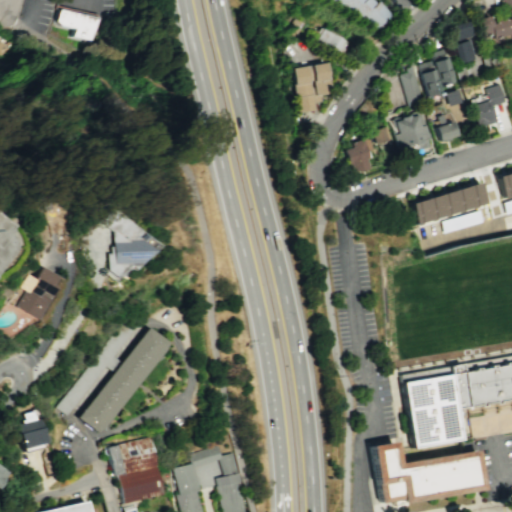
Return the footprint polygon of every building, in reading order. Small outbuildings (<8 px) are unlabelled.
[(389,16),(375,0),(372,3),(369,0),(333,0),(339,6),(342,3),(348,11),(351,8),(358,16),(361,13),(374,29),(389,16)] [(499,0),(511,0),(511,7),(504,9),(502,10),(499,0)] [(487,15),(475,18),(479,33),(484,31),(486,39),(511,31),(511,7),(504,9),(506,17),(489,22),(487,15)] [(96,17),(90,41),(71,36),(73,28),(60,25),(53,20),(56,8),(96,17)] [(449,41),(445,26),(463,21),(467,35),(449,41)] [(314,42),(321,29),(343,42),(335,55),(314,42)] [(450,44),(465,39),(471,58),(456,62),(450,44)] [(427,52),(441,48),(450,80),(437,85),(427,52)] [(414,64),(428,60),(437,92),(424,95),(414,64)] [(289,68),(296,112),(312,110),(311,102),(320,101),(319,94),(326,93),(321,63),(289,68)] [(454,69),(465,65),(470,77),(458,82),(454,69)] [(396,73),(409,69),(419,101),(405,105),(396,73)] [(467,105),(485,99),(482,88),(495,83),(500,100),(488,104),(493,120),(474,126),(467,105)] [(442,93),(454,89),(458,102),(446,105),(442,93)] [(389,121),(419,113),(426,139),(396,147),(389,121)] [(432,126),(448,121),(452,135),(436,139),(432,126)] [(368,130),(383,126),(387,139),(372,144),(368,130)] [(341,150),(348,174),(367,168),(364,158),(366,158),(364,150),(368,148),(365,137),(349,142),(350,147),(341,150)] [(493,175),(507,171),(511,188),(511,192),(500,196),(493,175)] [(462,185),(475,181),(481,202),(468,206),(462,185)] [(448,190),(462,185),(468,206),(455,210),(448,190)] [(435,194),(448,190),(455,210),(441,215),(435,194)] [(421,198),(435,194),(441,215),(428,219),(421,198)] [(408,202),(414,223),(428,219),(421,198),(408,202)] [(101,220),(112,229),(112,245),(109,245),(110,252),(107,252),(107,270),(116,279),(126,268),(132,269),(155,244),(113,207),(101,220)] [(480,221),(477,210),(440,221),(443,232),(480,221)] [(9,232),(13,227),(0,216),(0,265),(11,251),(14,245),(14,238),(9,232)] [(32,278),(40,265),(60,278),(34,318),(14,305),(24,290),(17,286),(25,274),(32,278)] [(57,406),(66,413),(136,326),(131,315),(57,406)] [(147,324),(167,340),(135,381),(98,429),(95,433),(75,417),(147,324)] [(511,355),(401,374),(413,449),(463,441),(457,409),(511,400),(511,355)] [(20,412),(35,407),(37,415),(34,416),(41,435),(43,435),(45,440),(42,441),(42,442),(39,443),(40,446),(23,451),(14,424),(19,422),(18,419),(21,418),(20,412)] [(121,502),(114,473),(109,475),(102,446),(147,436),(160,493),(121,502)] [(485,493),(478,451),(399,464),(395,444),(369,448),(379,506),(394,503),(395,508),(485,493)] [(191,466),(215,458),(218,475),(211,477),(213,486),(233,481),(236,481),(228,452),(217,455),(214,445),(186,454),(188,463),(190,462),(191,466)] [(173,494),(177,511),(198,511),(193,490),(197,490),(191,466),(190,462),(188,463),(170,467),(177,493),(173,494)] [(218,511),(213,486),(233,481),(239,511),(218,511)] [(33,511),(83,500),(84,508),(89,507),(90,511),(33,511)]
